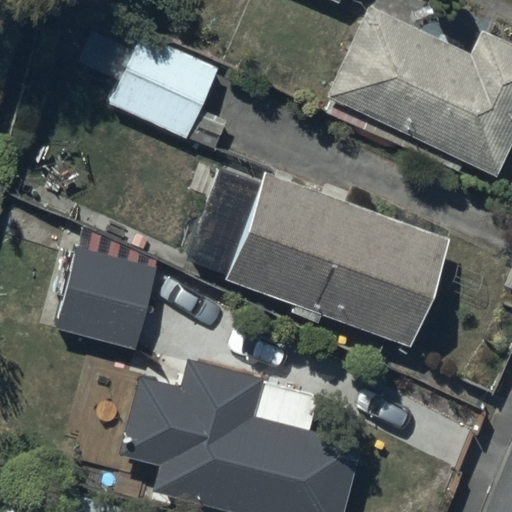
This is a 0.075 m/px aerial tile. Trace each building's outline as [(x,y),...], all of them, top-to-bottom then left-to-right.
[(368,0),(362,0),(322,85),(494,165),(511,125),(511,34),(477,19),(465,45),(368,0)] [(138,24),(106,95),(186,130),(218,60),(138,24)] [(447,227),(261,159),(221,268),(292,294),(288,303),(316,313),(319,305),(407,337),(447,227)] [(156,259),(75,236),(52,317),(133,340),(156,259)] [(155,453),(148,480),(273,511),(338,511),(359,434),(308,421),(316,388),(258,373),(259,367),(184,348),(181,360),(159,354),(156,369),(137,365),(117,443),(155,453)] [(119,511),(123,498),(34,477),(25,511),(119,511)]
